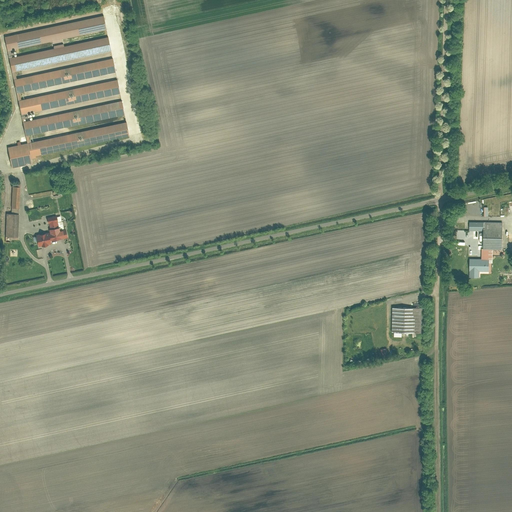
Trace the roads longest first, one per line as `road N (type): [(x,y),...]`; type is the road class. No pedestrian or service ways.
road 1 (residential): [(511,184),(0,294)]
road 2 (track): [(439,199),(446,0)]
